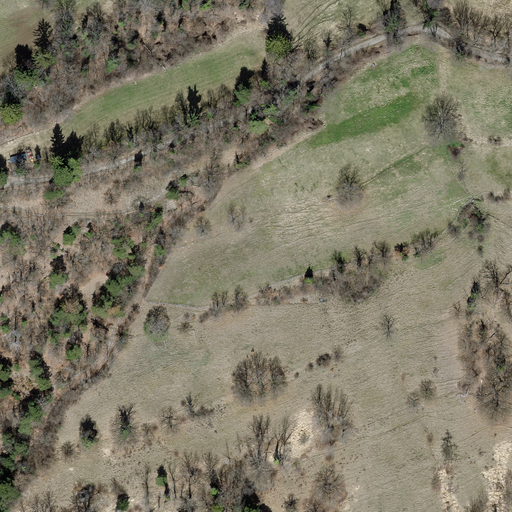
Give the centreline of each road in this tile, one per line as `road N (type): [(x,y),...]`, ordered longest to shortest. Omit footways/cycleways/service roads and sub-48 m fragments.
road 1 (track): [(0,207),(110,213),(183,187),(203,195),(157,233),(136,301),(106,352),(59,394),(30,452),(0,483)]
road 2 (track): [(0,183),(187,147),(355,52),(418,39),(511,56)]
